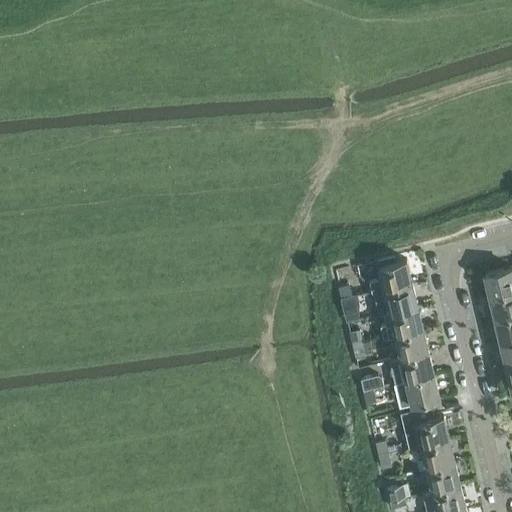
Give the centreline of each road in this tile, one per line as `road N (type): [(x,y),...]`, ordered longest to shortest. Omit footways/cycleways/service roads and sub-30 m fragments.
road 1 (track): [(327,0),(347,126),(278,266),(265,331),(309,511)]
road 2 (residential): [(508,511),(451,271),(459,252),(511,237)]
